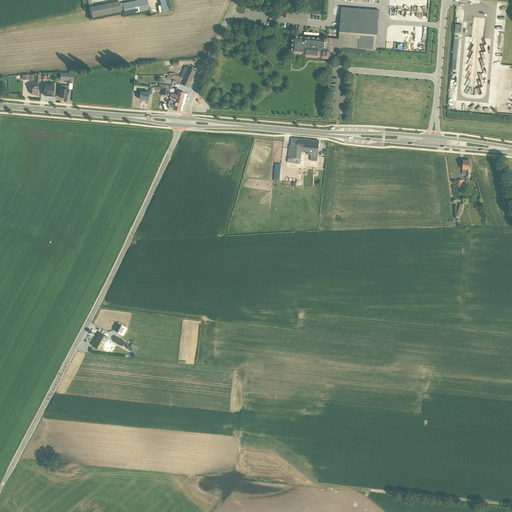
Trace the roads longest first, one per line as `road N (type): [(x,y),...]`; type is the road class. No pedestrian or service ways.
road 1 (unclassified): [(179,125),(0,490)]
road 2 (primary): [(325,133),(511,152)]
road 3 (primary): [(511,147),(325,133)]
road 4 (unclassified): [(370,490),(511,504)]
road 5 (primary): [(0,105),(129,117)]
road 6 (unclassified): [(235,0),(183,117)]
